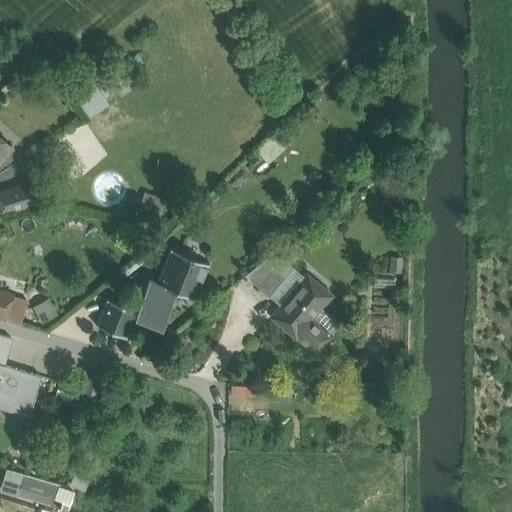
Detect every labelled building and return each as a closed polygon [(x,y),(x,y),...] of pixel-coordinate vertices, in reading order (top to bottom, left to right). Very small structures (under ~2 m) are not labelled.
[(86,78),(63,93),(83,121),(106,108),(86,78)] [(0,160),(11,148),(0,138),(0,160)] [(31,183),(0,192),(0,204),(3,214),(37,204),(31,183)] [(145,192),(137,214),(157,221),(165,200),(145,192)] [(209,264),(170,249),(157,283),(149,280),(137,312),(135,315),(161,326),(175,291),(195,299),(209,264)] [(294,268),(274,251),(244,275),(258,287),(273,270),(284,280),(287,277),(294,268)] [(273,270),(258,287),(270,297),(284,280),(273,270)] [(307,275),(297,286),(287,277),(284,280),(270,297),(280,306),(272,316),(295,336),(299,331),(318,348),(330,334),(310,318),(330,295),(307,275)] [(374,277),(373,289),(394,290),(395,279),(374,277)] [(12,295),(0,291),(0,316),(5,318),(12,295)] [(33,304),(42,321),(58,313),(48,296),(33,304)] [(137,312),(107,300),(106,301),(97,325),(96,326),(98,327),(99,324),(126,335),(125,338),(126,338),(127,337),(135,315),(137,312)] [(11,338),(0,334),(0,351),(2,352),(7,354),(11,338)] [(0,364),(0,407),(29,416),(41,376),(0,364)] [(5,470),(0,486),(0,491),(16,496),(22,475),(5,470)] [(51,483),(25,476),(19,495),(45,503),(51,483)] [(58,486),(54,499),(70,504),(74,491),(58,486)]
